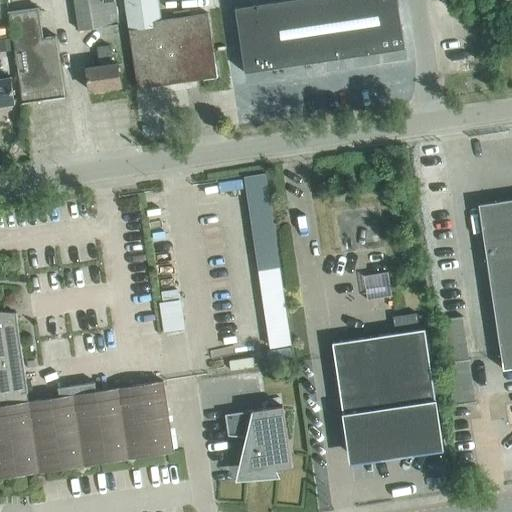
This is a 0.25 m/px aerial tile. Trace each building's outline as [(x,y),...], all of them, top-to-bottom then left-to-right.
[(126,22),(122,0),(73,0),(78,30),(126,22)] [(156,0),(124,0),(137,85),(168,81),(168,84),(170,83),(169,77),(182,75),(183,79),(203,76),(203,78),(217,76),(213,51),(212,51),(206,14),(208,13),(208,12),(160,20),(156,0)] [(245,72),(405,48),(397,0),(279,0),(235,7),(245,72)] [(473,0),(436,0),(442,39),(479,34),(473,0)] [(23,103),(65,96),(56,36),(43,38),(39,8),(9,12),(23,103)] [(104,88),(121,85),(117,63),(112,64),(109,45),(97,47),(100,66),(86,68),(90,90),(95,89),(95,92),(105,90),(104,88)] [(0,68),(0,105),(14,103),(10,76),(1,78),(0,68)] [(511,199),(479,204),(501,356),(503,369),(511,367),(511,199)] [(281,266),(258,270),(270,347),(293,343),(281,266)] [(183,328),(179,299),(159,302),(163,331),(183,328)] [(96,390),(95,382),(57,387),(59,396),(29,400),(16,312),(0,310),(0,476),(174,450),(163,380),(96,390)] [(451,405),(476,402),(463,316),(438,319),(451,405)] [(437,412),(431,370),(424,329),(333,342),(350,460),(351,460),(350,452),(445,438),(445,437),(441,437),(437,412)] [(292,467),(283,405),(225,414),(228,435),(250,437),(248,470),(277,472),(277,469),(292,467)]
